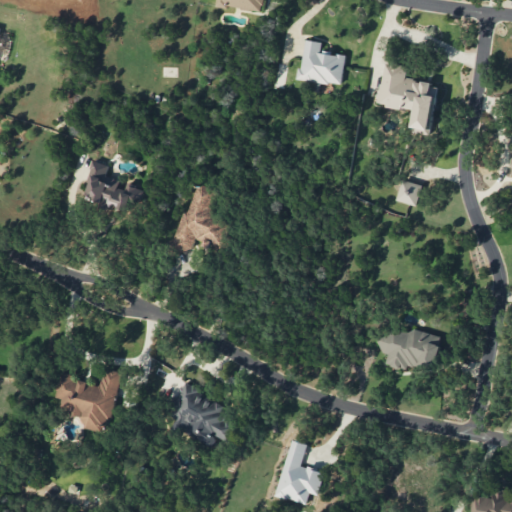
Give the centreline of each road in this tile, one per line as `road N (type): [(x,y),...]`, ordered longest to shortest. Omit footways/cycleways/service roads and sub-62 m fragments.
road 1 (residential): [(474,434),(502,291),(467,175),(490,13)]
road 2 (residential): [(155,313),(309,395),(511,441)]
